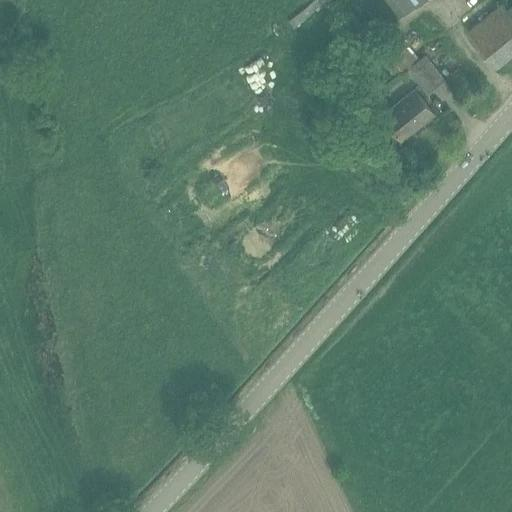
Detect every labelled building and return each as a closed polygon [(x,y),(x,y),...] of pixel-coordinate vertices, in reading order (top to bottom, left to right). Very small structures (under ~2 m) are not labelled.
[(389,0),(401,15),(419,0),(389,0)] [(467,32),(494,66),(511,52),(511,5),(507,10),(502,4),(467,32)] [(428,93),(444,80),(426,57),(410,69),(428,93)] [(250,100),(275,83),(266,69),(240,86),(250,100)] [(381,115),(388,125),(401,141),(434,114),(414,89),(381,115)]
